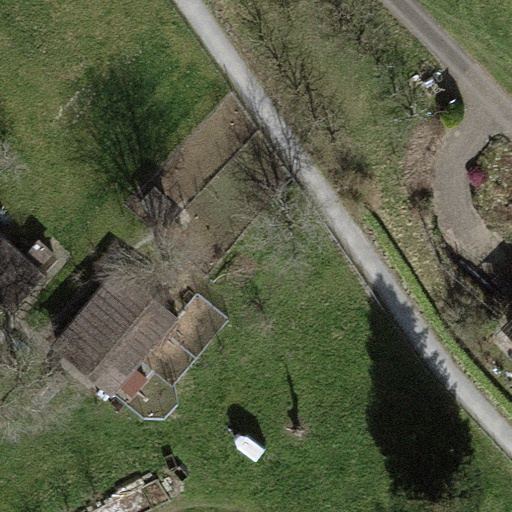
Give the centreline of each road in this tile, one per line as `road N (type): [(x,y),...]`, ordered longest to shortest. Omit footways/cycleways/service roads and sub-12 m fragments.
road 1 (track): [(511,441),(407,321),(183,0)]
road 2 (track): [(511,276),(485,262),(457,208),(475,116)]
road 3 (track): [(387,0),(511,127)]
